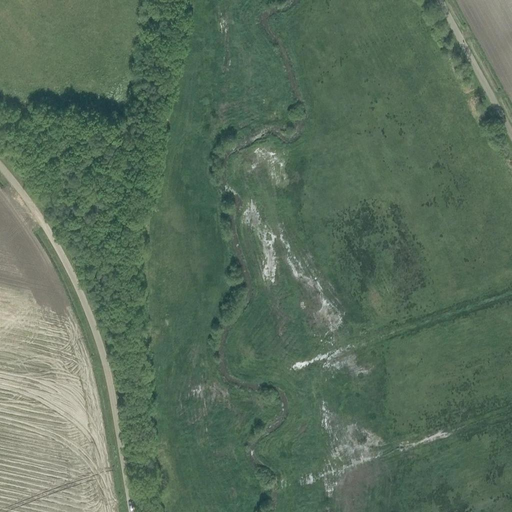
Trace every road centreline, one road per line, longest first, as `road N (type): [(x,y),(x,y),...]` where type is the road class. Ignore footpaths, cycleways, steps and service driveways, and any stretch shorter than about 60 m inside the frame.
road 1 (unclassified): [(132,511),(108,373),(87,309),(43,223),(0,165)]
road 2 (unclassified): [(511,136),(439,0)]
